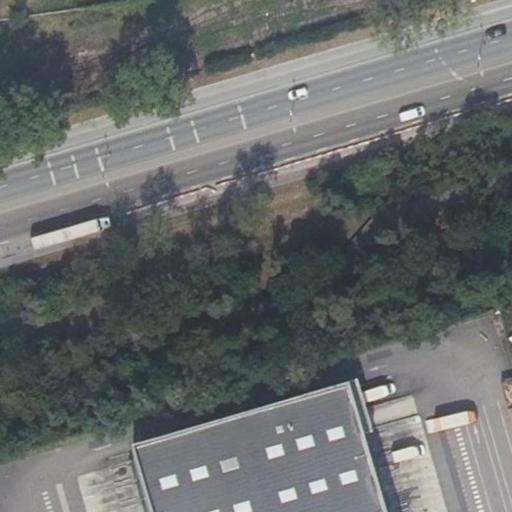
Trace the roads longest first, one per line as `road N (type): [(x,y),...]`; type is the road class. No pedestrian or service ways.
road 1 (secondary): [(0,236),(511,82)]
road 2 (secondary): [(511,43),(0,191)]
